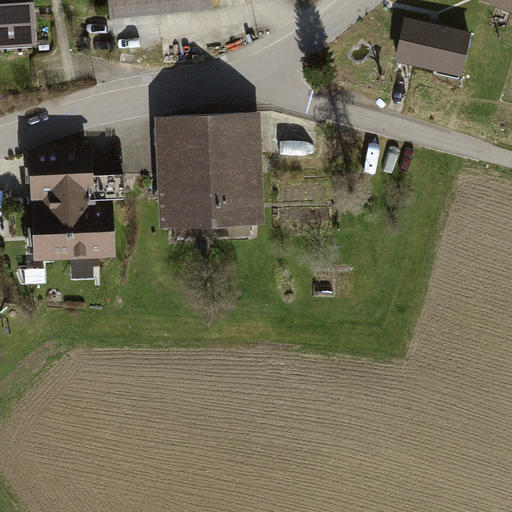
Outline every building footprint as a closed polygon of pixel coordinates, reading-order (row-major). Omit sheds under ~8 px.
[(32,0),(0,0),(0,42),(36,40),(32,0)] [(211,0),(110,0),(112,16),(212,6),(211,0)] [(407,19),(397,59),(460,73),(469,34),(407,19)] [(246,25),(220,27),(221,40),(247,38),(246,25)] [(245,113),(171,116),(175,224),(250,221),(245,113)] [(88,154),(40,156),(45,254),(112,250),(110,207),(91,208),(90,199),(125,197),(123,173),(89,174),(88,154)]
